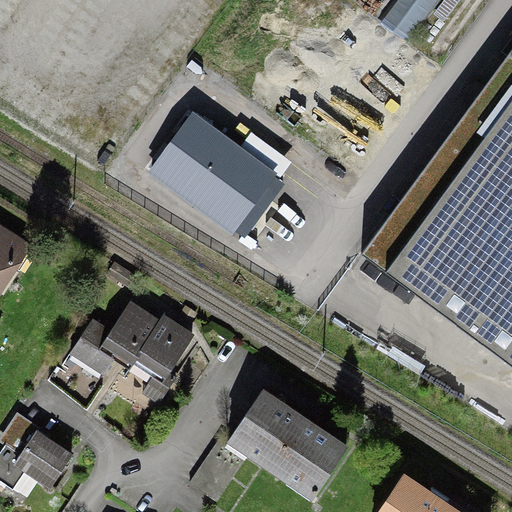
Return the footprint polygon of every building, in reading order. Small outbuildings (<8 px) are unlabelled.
[(202,111),(166,165),(257,227),(294,173),(202,111)] [(511,168),(434,279),(511,333),(511,168)] [(0,285),(27,245),(0,227),(0,285)] [(132,359),(157,319),(128,301),(109,331),(94,321),(73,354),(105,375),(120,351),(132,359)] [(157,319),(132,359),(165,380),(192,336),(160,315),(157,319)] [(348,446),(262,389),(230,437),(316,494),(348,446)] [(74,453),(38,430),(23,454),(4,443),(0,449),(0,476),(20,488),(30,472),(53,487),(74,453)] [(213,450),(203,465),(196,476),(190,483),(216,501),(247,454),(221,438),(213,450)] [(466,511),(405,472),(379,511),(466,511)]
